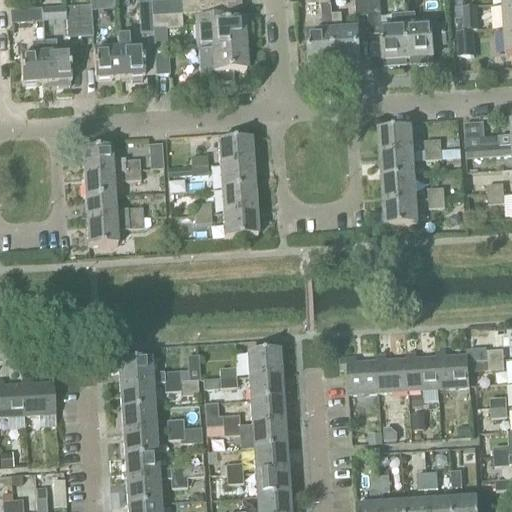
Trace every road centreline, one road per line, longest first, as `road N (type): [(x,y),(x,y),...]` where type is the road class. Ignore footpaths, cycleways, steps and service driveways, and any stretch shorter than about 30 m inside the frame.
road 1 (residential): [(351,108),(357,208),(343,222),(284,220),(274,113)]
road 2 (residential): [(54,125),(274,113)]
road 3 (residential): [(0,238),(9,244),(58,234),(54,125)]
road 4 (residential): [(351,108),(511,99)]
road 5 (residential): [(320,511),(311,377)]
